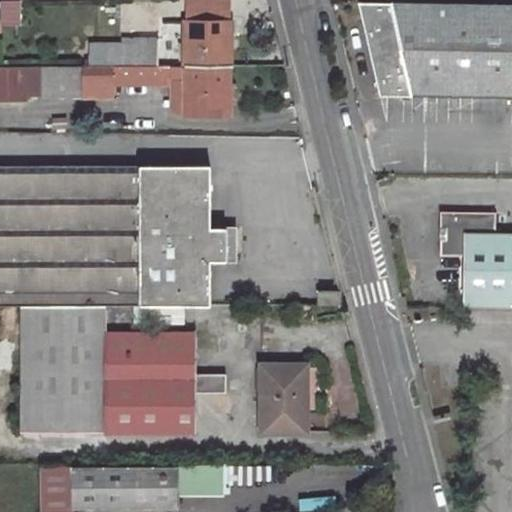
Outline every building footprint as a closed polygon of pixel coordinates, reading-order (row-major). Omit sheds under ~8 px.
[(0,0),(0,24),(19,24),(18,0),(0,0)] [(231,0),(186,0),(186,23),(231,23),(231,0)] [(369,52),(379,94),(511,96),(511,4),(358,1),(369,52)] [(70,4),(46,4),(46,30),(70,31),(70,4)] [(231,23),(186,23),(185,66),(230,66),(231,23)] [(160,40),(138,40),(138,45),(90,45),(89,66),(159,66),(160,40)] [(0,100),(28,101),(28,94),(40,94),(39,66),(0,66),(0,100)] [(39,66),(40,94),(54,94),(53,97),(110,97),(111,80),(157,81),(157,76),(185,77),(184,110),(184,114),(229,115),(230,66),(185,66),(159,66),(89,66),(39,66)] [(171,81),(171,110),(184,110),(185,77),(157,76),(157,81),(171,81)] [(210,166),(0,166),(0,305),(22,305),(104,305),(210,305),(211,261),(229,261),(229,225),(211,226),(210,166)] [(465,305),(511,305),(511,233),(496,233),(496,212),(441,212),(441,227),(446,226),(446,232),(446,238),(440,238),(440,255),(466,256),(465,305)] [(340,291),(317,291),(318,305),(341,305),(340,291)] [(23,434),(105,433),(196,433),(195,391),(225,392),(225,373),(195,373),(195,329),(104,330),(104,305),(22,305),(23,434)] [(315,305),(300,305),(301,319),(315,319),(315,305)] [(307,364),(260,365),(261,432),(308,432),(307,364)] [(223,485),(224,467),(40,467),(42,511),(74,511),(74,508),(179,508),(179,485),(223,485)]
